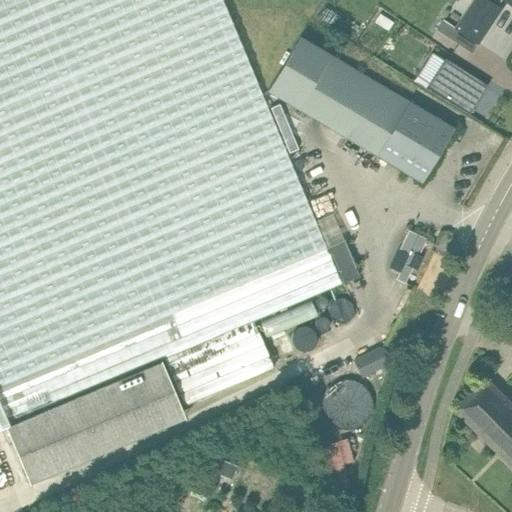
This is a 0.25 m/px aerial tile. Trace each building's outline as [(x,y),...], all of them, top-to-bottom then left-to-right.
[(164,358),(184,405),(273,367),(254,320),(359,276),(343,238),(325,246),(222,0),(0,0),(0,426),(9,422),(164,358)] [(479,43),(502,8),(490,0),(475,0),(457,28),(479,43)] [(404,171),(421,181),(453,128),(436,118),(300,35),(268,88),(404,171)] [(432,53),(416,76),(428,84),(428,85),(470,112),(487,86),(445,58),(444,61),(432,53)] [(395,279),(404,283),(426,239),(408,230),(389,268),(399,273),(395,279)] [(511,295),(503,310),(511,316),(511,295)] [(387,364),(379,347),(354,360),(362,376),(387,364)] [(184,419),(160,362),(4,426),(28,484),(184,419)] [(319,400),(347,431),(376,406),(348,375),(319,400)] [(511,401),(488,377),(455,409),(511,465),(511,401)] [(329,490),(351,489),(348,439),(327,440),(329,490)]
